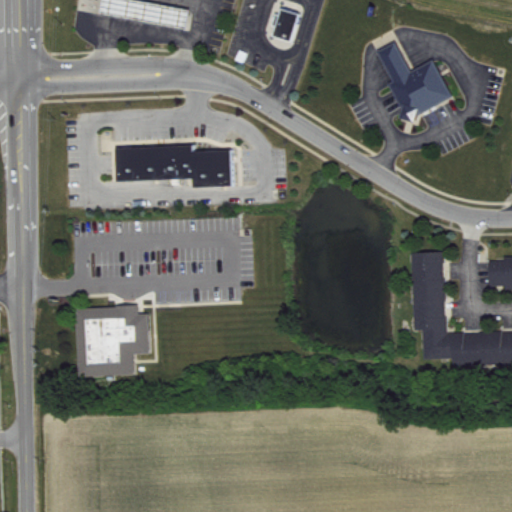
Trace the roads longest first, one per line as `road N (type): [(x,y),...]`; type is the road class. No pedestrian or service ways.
road 1 (residential): [(22,90),(197,76),(271,105),(415,198),(472,218),(511,218)]
road 2 (secondary): [(20,0),(30,511)]
